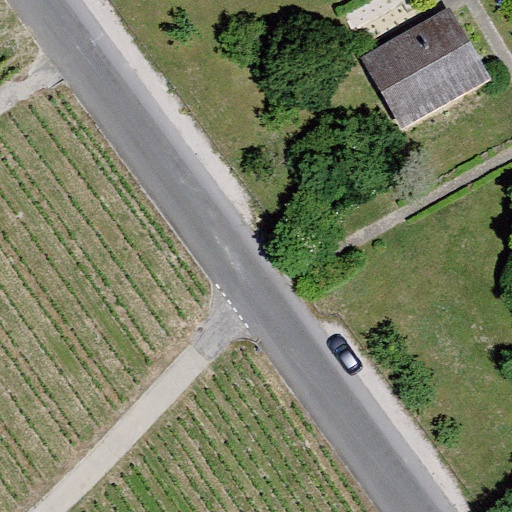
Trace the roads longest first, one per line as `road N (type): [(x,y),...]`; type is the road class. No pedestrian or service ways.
road 1 (unclassified): [(414,511),(42,0)]
road 2 (track): [(252,280),(59,511)]
